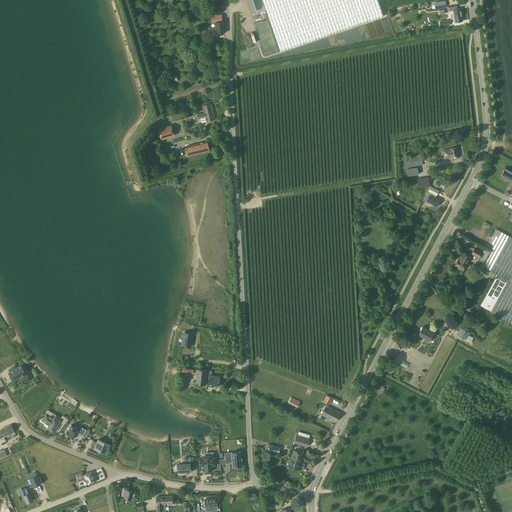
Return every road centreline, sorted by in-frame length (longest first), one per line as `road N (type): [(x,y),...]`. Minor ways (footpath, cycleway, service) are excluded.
road 1 (tertiary): [(311,492),(482,154),(486,117),(472,0)]
road 2 (unclassified): [(253,483),(223,0)]
road 3 (residential): [(117,478),(30,433),(0,384)]
road 4 (residential): [(253,483),(198,487),(117,478)]
